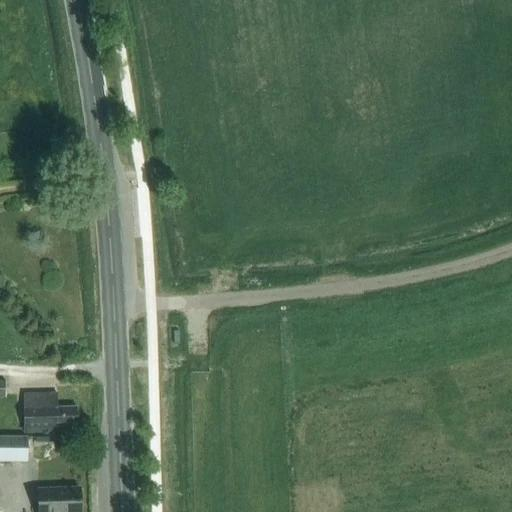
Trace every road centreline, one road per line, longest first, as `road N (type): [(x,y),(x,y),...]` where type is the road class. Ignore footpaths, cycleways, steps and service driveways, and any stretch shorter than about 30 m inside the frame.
road 1 (primary): [(120,511),(103,169),(74,0)]
road 2 (track): [(511,248),(434,274),(324,291),(152,303)]
